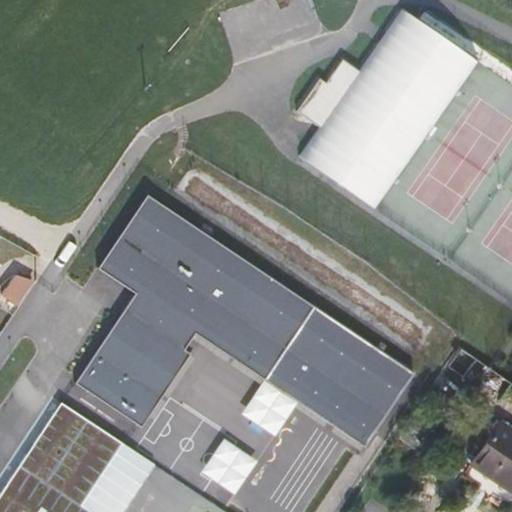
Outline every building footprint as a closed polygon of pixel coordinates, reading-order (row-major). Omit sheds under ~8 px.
[(319,126),(300,154),(375,208),(477,61),(401,9),(358,70),(319,126)] [(319,78),(297,111),(319,126),(358,70),(342,59),(325,82),(319,78)] [(134,291),(77,384),(141,427),(188,356),(183,351),(194,332),(363,445),(373,430),(411,372),(147,195),(97,266),(134,291)] [(19,274),(7,297),(19,303),(31,281),(19,274)] [(88,293),(78,315),(104,327),(114,305),(88,293)] [(511,382),(461,347),(447,367),(498,402),(511,382)] [(94,511),(84,504),(125,443),(62,401),(0,493),(0,511),(94,511)] [(429,420),(416,411),(398,438),(416,451),(428,433),(423,430),(429,420)] [(511,492),(511,429),(499,420),(469,464),(511,492)] [(84,504),(94,511),(122,511),(153,462),(125,443),(84,504)]
